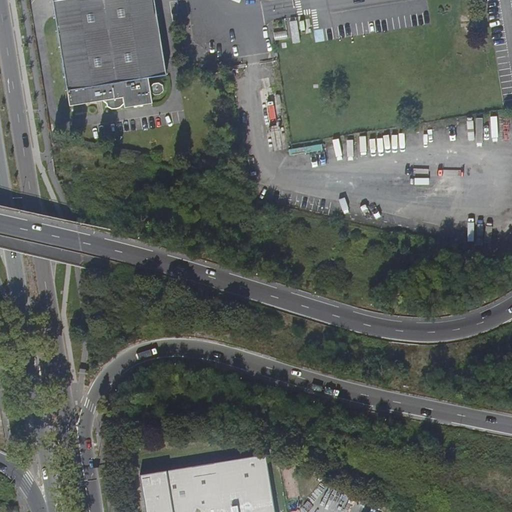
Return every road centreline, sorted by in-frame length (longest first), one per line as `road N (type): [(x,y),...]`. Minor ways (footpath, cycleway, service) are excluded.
road 1 (motorway): [(511,307),(442,332),(402,332),(0,229)]
road 2 (motorway): [(74,453),(99,381),(137,354),(183,348),(511,427)]
road 3 (primary): [(74,453),(0,4)]
road 4 (primary): [(0,183),(49,511)]
road 5 (unknown): [(47,0),(68,114),(94,122),(146,115)]
